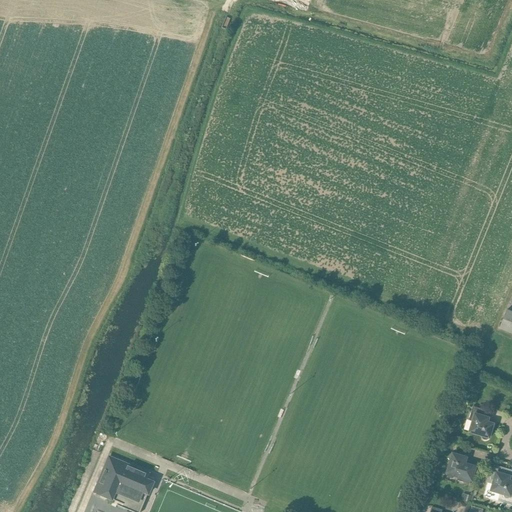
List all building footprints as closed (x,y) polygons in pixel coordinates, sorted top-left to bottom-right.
[(511,334),(511,312),(506,310),(498,328),(511,334)] [(457,392),(454,402),(460,404),(462,397),(460,396),(461,393),(462,392),(460,391),(458,390),(457,392)] [(484,440),(486,440),(488,439),(488,438),(490,432),(492,424),(486,423),(489,412),(472,407),(468,420),(472,421),(469,432),(481,436),(481,437),(482,439),(483,440),(484,440)] [(469,485),(474,467),(463,464),(465,458),(458,456),(458,455),(452,454),(450,454),(449,454),(448,456),(447,457),(447,459),(448,460),(450,461),(446,473),(457,477),(456,481),(469,485)] [(148,494),(150,489),(153,482),(146,479),(148,473),(108,457),(94,492),(112,500),(117,502),(116,505),(132,511),(139,511),(147,494),(148,494)] [(506,499),(508,499),(509,498),(510,496),(511,490),(511,487),(511,482),(507,481),(511,470),(493,465),(489,479),(493,480),(490,491),(502,494),(502,496),(503,497),(504,498),(506,499)] [(462,494),(460,500),(469,503),(471,496),(462,494)] [(459,511),(467,511),(469,505),(459,502),(457,509),(460,510),(459,511)]
